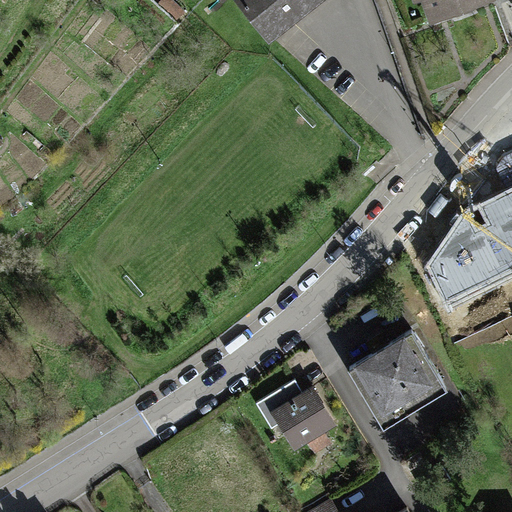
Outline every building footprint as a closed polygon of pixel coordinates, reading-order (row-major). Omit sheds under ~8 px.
[(311,0),(237,0),(268,37),(311,0)] [(490,0),(489,0),(417,0),(426,23),(490,0)] [(511,185),(511,157),(496,162),(504,188),(511,185)] [(432,388),(407,343),(349,375),(374,420),(432,388)] [(330,428),(312,393),(273,412),(291,448),(330,428)]
